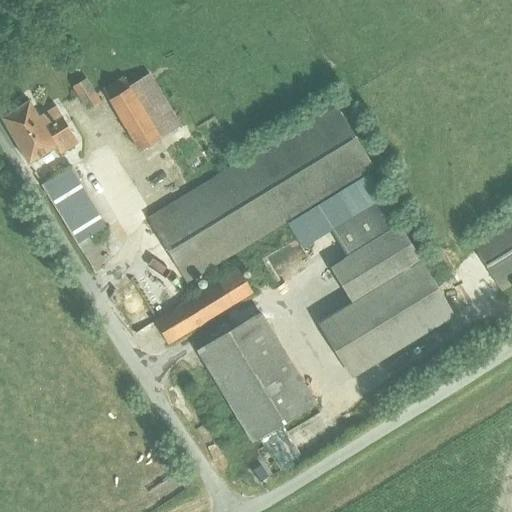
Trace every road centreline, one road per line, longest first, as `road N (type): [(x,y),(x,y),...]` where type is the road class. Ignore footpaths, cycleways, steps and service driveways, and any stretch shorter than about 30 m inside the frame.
road 1 (unclassified): [(0,136),(234,511)]
road 2 (unclassified): [(244,511),(511,344)]
